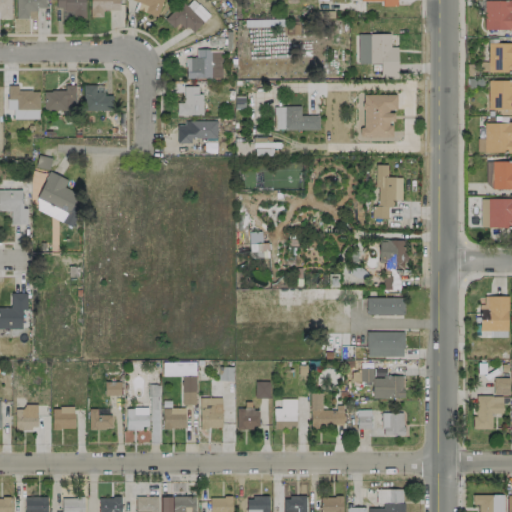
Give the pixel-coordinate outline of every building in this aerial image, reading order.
[(0,0),(0,18),(11,18),(10,0),(0,0)] [(14,0),(15,18),(37,17),(36,7),(44,7),(43,0),(14,0)] [(83,18),(83,0),(55,0),(55,7),(63,7),(62,18),(83,18)] [(89,0),(90,17),(102,16),(102,10),(118,9),(118,0),(89,0)] [(161,0),(132,0),(138,2),(135,9),(157,16),(161,0)] [(173,28),(179,21),(190,33),(208,15),(194,0),(185,0),(165,20),(173,28)] [(483,0),(483,29),(511,29),(511,9),(511,10),(511,0),(506,0),(483,0)] [(397,76),(396,46),(389,46),(389,33),(357,33),(358,63),(379,63),(379,76),(397,76)] [(487,72),(511,71),(511,42),(487,42),(487,72)] [(185,78),(221,77),(220,49),(196,50),(196,57),(185,57),(185,78)] [(511,80),(487,80),(487,109),(511,109),(511,80)] [(43,109),(74,110),(74,84),(64,84),(64,90),(43,90),(43,109)] [(112,95),(102,95),(103,84),(83,84),(82,109),(111,110),(112,95)] [(17,85),(6,85),(6,109),(38,109),(38,90),(17,90),(17,85)] [(197,85),(183,86),(183,102),(176,102),(176,115),(202,114),(201,93),(197,93),(197,85)] [(395,110),(396,93),(357,93),(356,137),(392,138),(392,110),(395,110)] [(318,128),(318,115),(300,115),(299,105),(273,106),(273,129),(318,128)] [(216,121),(176,121),(176,142),(190,143),(190,138),(215,138),(216,121)] [(511,141),(511,121),(483,122),(484,152),(511,151),(510,142),(511,141)] [(279,141),(253,141),(253,155),(271,155),(271,148),(279,147),(279,141)] [(511,161),(491,161),(490,189),(511,189),(511,161)] [(401,177),(386,177),(386,164),(375,164),(374,195),(371,194),(371,217),(389,218),(389,199),(401,200),(401,177)] [(71,225),(79,206),(72,203),(77,193),(63,187),(66,179),(48,171),(32,208),(71,225)] [(9,224),(26,224),(26,207),(21,207),(21,189),(0,188),(0,210),(10,211),(9,224)] [(480,227),(511,226),(511,197),(479,198),(480,227)] [(260,231),(248,231),(249,257),(266,257),(265,242),(260,243),(260,231)] [(378,262),(383,262),(384,271),(405,271),(404,240),(377,240),(378,262)] [(10,292),(9,307),(0,306),(0,327),(20,328),(21,310),(25,310),(26,293),(10,292)] [(507,336),(506,295),(479,295),(480,336),(507,336)] [(403,297),(366,296),(365,314),(402,315),(403,297)] [(403,331),(365,331),(366,356),(404,356),(403,331)] [(372,368),(359,368),(360,384),(371,383),(372,398),(402,397),(401,375),(373,376),(372,368)] [(194,404),(195,375),(182,375),(181,403),(194,404)] [(507,395),(508,377),(493,377),(492,394),(507,395)] [(119,381),(104,381),(104,394),(119,395),(119,381)] [(268,381),(255,381),(254,397),(268,398),(268,381)] [(124,429),(148,428),(148,405),(153,405),(153,398),(159,398),(159,390),(154,390),(155,395),(149,395),(149,403),(135,403),(135,408),(124,408),(124,429)] [(342,404),(335,405),(335,409),(321,409),(321,392),(308,392),(309,426),(342,425),(342,404)] [(490,428),(490,413),(501,413),(501,395),(475,396),(475,415),(472,415),(472,428),(490,428)] [(221,427),(221,397),(198,397),(198,427),(221,427)] [(295,398),(280,398),(280,408),(272,407),(272,427),(294,428),(295,398)] [(36,428),(36,405),(14,406),(14,428),(36,428)] [(51,428),(73,428),(73,407),(51,407),(51,428)] [(184,408),(162,407),(162,427),(184,428),(184,408)] [(87,428),(110,428),(110,414),(96,414),(96,408),(87,408),(87,428)] [(258,408),(236,408),(236,427),(257,428),(258,408)] [(369,409),(356,409),(356,428),(369,428),(369,409)] [(402,435),(402,414),(381,414),(381,434),(402,435)] [(401,511),(402,488),(376,488),(376,506),(367,506),(366,511),(401,511)] [(471,494),(471,504),(477,503),(477,511),(502,511),(502,494),(471,494)] [(134,511),(156,511),(157,495),(134,496),(134,511)] [(194,511),(194,495),(171,496),(171,511),(194,511)] [(45,511),(46,496),(24,496),(23,511),(45,511)] [(98,497),(98,511),(120,511),(120,496),(98,497)] [(209,496),(209,511),(230,511),(231,497),(209,496)] [(267,511),(267,496),(245,496),(245,511),(267,511)] [(282,511),(304,511),(304,496),(282,496),(282,511)] [(341,511),(341,496),(319,496),(319,511),(341,511)] [(0,511),(8,511),(9,497),(0,497),(0,511)] [(82,511),(83,497),(60,497),(60,511),(54,511),(82,511)]
